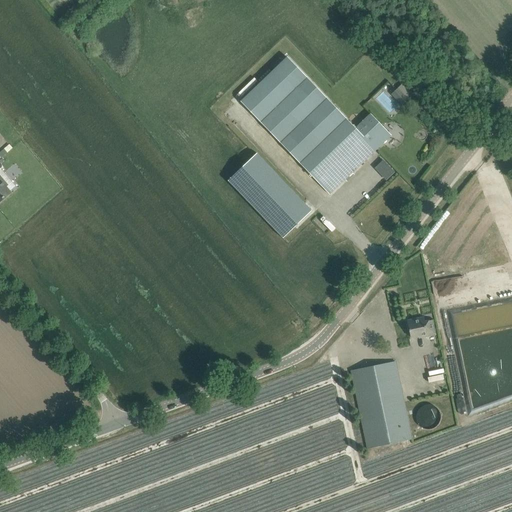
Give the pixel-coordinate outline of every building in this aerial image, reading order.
[(287,57),(240,102),(330,194),(391,135),(370,113),(355,128),(287,57)] [(411,101),(398,88),(391,95),(404,108),(411,101)] [(257,153),(228,181),(283,238),(312,211),(257,153)] [(388,179),(395,172),(391,168),(384,174),(388,179)] [(0,201),(12,192),(7,186),(9,185),(0,174),(0,201)] [(436,335),(435,330),(432,320),(425,322),(424,317),(407,321),(411,337),(418,336),(419,339),(436,335)] [(411,440),(397,371),(395,361),(351,370),(367,449),(411,440)] [(443,374),(427,379),(429,384),(445,379),(443,374)]
